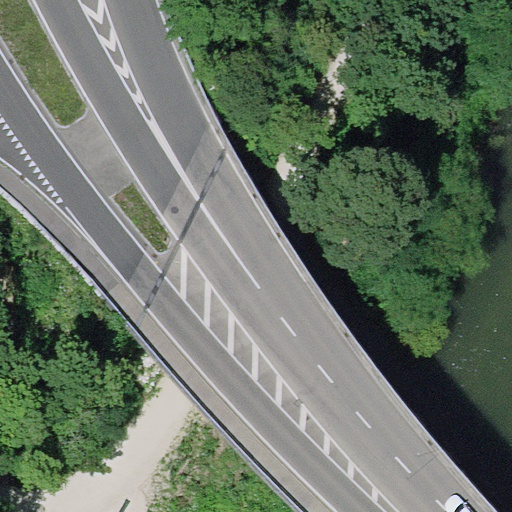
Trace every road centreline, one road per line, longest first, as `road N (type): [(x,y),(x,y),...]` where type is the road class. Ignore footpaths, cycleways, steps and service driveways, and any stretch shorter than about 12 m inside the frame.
road 1 (secondary): [(401,480),(292,370),(204,257),(161,192),(66,0)]
road 2 (motorway): [(401,480),(186,137),(137,0)]
road 3 (secondary): [(115,249),(215,372),(353,511)]
road 4 (secondary): [(0,64),(115,249)]
road 5 (motorway): [(0,130),(115,249)]
